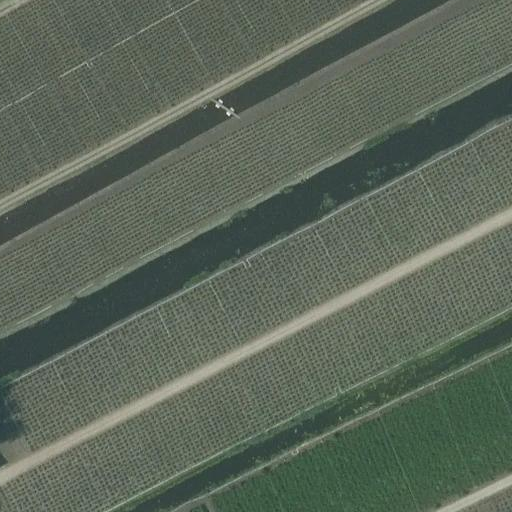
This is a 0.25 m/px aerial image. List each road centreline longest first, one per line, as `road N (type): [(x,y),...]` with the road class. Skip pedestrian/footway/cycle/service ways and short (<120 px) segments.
road 1 (track): [(0,476),(511,216)]
road 2 (track): [(0,205),(378,0)]
